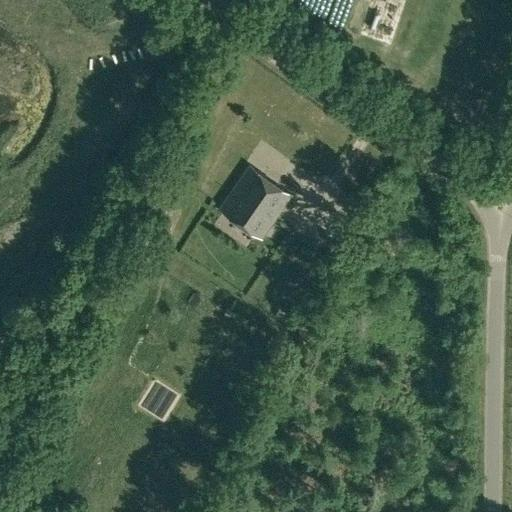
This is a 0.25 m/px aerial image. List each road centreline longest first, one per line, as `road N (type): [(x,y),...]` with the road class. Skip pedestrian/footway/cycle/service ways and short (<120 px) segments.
road 1 (unclassified): [(505,209),(209,0)]
road 2 (unclassified): [(493,511),(494,266),(505,209)]
